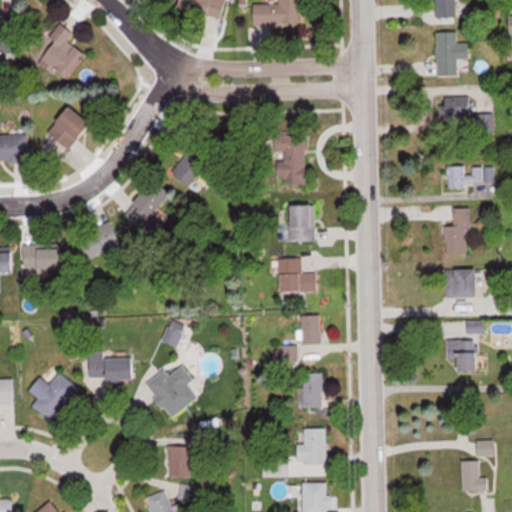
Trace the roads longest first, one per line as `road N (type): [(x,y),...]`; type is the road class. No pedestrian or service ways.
road 1 (residential): [(373,511),(361,0)]
road 2 (residential): [(0,204),(49,201),(94,181),(176,67)]
road 3 (residential): [(176,67),(190,85),(245,91),(345,88),(363,74)]
road 4 (residential): [(363,74),(343,64),(176,67)]
road 5 (residential): [(59,466),(93,424),(111,414),(127,418),(139,432),(135,447),(91,492)]
road 6 (residential): [(103,511),(65,469),(22,446),(0,446)]
